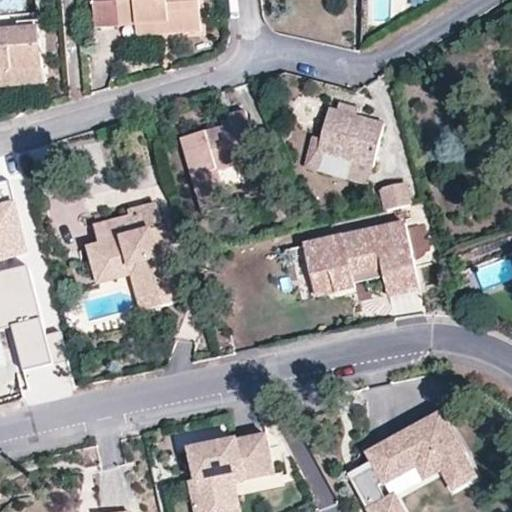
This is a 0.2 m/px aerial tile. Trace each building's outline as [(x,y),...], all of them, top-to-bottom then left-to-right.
[(95,0),(97,30),(139,27),(170,25),(170,35),(203,33),(201,0),(95,0)] [(22,17),(23,29),(24,34),(44,33),(43,16),(22,17)] [(170,25),(139,27),(140,37),(170,35),(170,25)] [(24,34),(23,29),(0,30),(0,81),(2,81),(1,66),(47,62),(44,33),(24,34)] [(48,78),(47,62),(1,66),(2,81),(48,78)] [(319,152),(372,166),(383,120),(330,108),(319,152)] [(227,211),(217,174),(257,163),(244,115),(226,120),(229,130),(183,142),(203,217),(227,211)] [(372,166),(319,152),(315,170),(368,183),(372,166)] [(387,213),(411,208),(406,186),(386,190),(383,195),(387,213)] [(14,199),(0,202),(0,258),(27,251),(14,199)] [(101,246),(97,248),(104,273),(135,264),(141,285),(152,282),(155,293),(158,305),(181,298),(178,287),(156,207),(130,214),(132,220),(97,229),(101,246)] [(422,287),(405,223),(305,249),(313,279),(332,274),(337,293),(356,288),(356,285),(353,275),(365,272),(368,282),(386,277),(390,296),(422,287)] [(104,273),(97,248),(88,250),(98,285),(131,276),(137,298),(155,293),(152,282),(141,285),(135,264),(104,273)] [(25,264),(0,270),(0,328),(11,325),(22,370),(51,363),(25,264)] [(365,272),(353,275),(356,285),(368,282),(365,272)] [(332,274),(313,279),(318,298),(337,293),(332,274)] [(443,415),(416,430),(430,457),(458,443),(443,415)] [(378,466),(356,478),(373,511),(403,511),(395,496),(388,500),(380,485),(420,464),(427,477),(445,468),(455,488),(476,477),(458,443),(430,457),(416,430),(371,453),(378,466)] [(188,484),(193,511),(226,511),(229,511),(223,478),(241,474),(243,483),(274,477),(266,438),(190,453),(195,482),(188,484)] [(309,477),(316,505),(329,501),(322,473),(309,477)] [(238,511),(233,485),(243,483),(241,474),(223,478),(229,511),(226,511),(238,511)]
